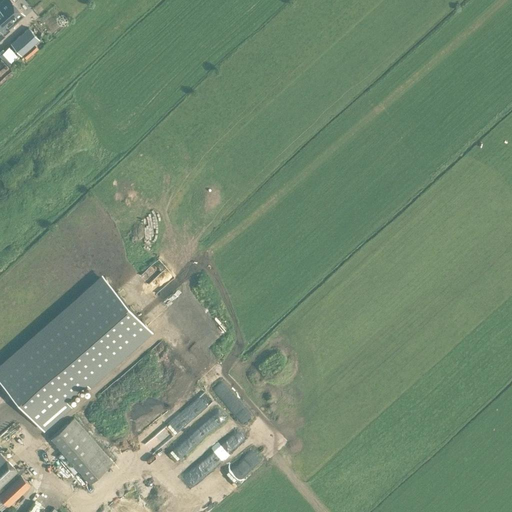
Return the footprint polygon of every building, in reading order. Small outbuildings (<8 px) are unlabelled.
[(3,0),(0,3),(0,22),(7,30),(24,15),(11,0),(3,0)] [(39,38),(29,26),(11,42),(21,54),(39,38)] [(0,78),(11,69),(0,56),(0,78)] [(105,278),(0,371),(0,378),(44,428),(65,409),(60,403),(147,326),(105,278)] [(119,365),(112,375),(116,378),(123,368),(119,365)] [(51,438),(90,482),(113,462),(74,418),(51,438)] [(1,435),(13,446),(14,444),(19,448),(25,441),(9,427),(1,435)] [(0,453),(0,498),(7,506),(30,485),(0,453)]
